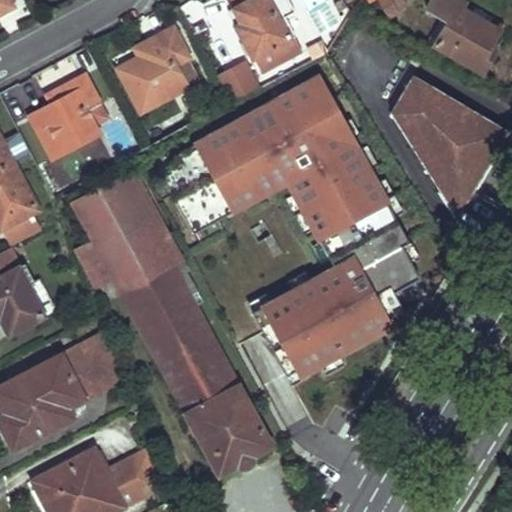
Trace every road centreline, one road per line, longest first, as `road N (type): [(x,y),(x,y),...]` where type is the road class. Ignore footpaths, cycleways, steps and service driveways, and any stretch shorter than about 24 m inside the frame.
road 1 (primary): [(383,511),(511,285)]
road 2 (residential): [(0,60),(112,0)]
